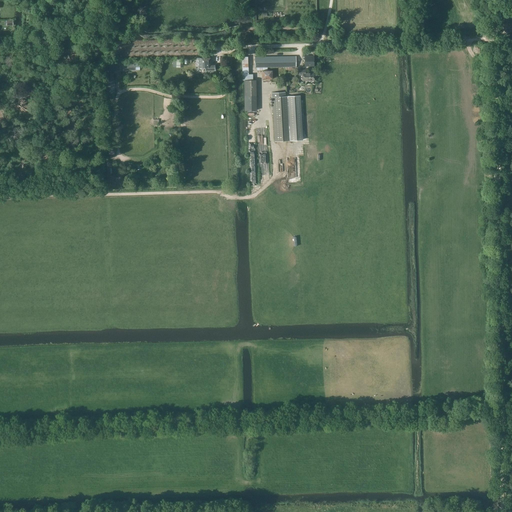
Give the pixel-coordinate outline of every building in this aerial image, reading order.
[(303,57),(303,60),(305,60),(305,66),(314,66),(314,56),(305,56),(305,57),(303,57)] [(293,72),(293,68),(297,68),(297,57),(272,58),(255,58),(256,68),(272,68),(286,68),(286,72),(288,72),(288,74),(290,74),(290,72),(293,72)] [(202,58),(198,58),(199,68),(202,68),(205,68),(206,68),(206,71),(214,70),(215,70),(215,65),(211,66),(211,58),(202,58)] [(120,71),(139,70),(139,61),(119,61),(120,71)] [(107,74),(105,74),(105,81),(114,81),(113,63),(107,63),(107,74)] [(306,74),(306,71),(300,71),(300,75),(304,75),(304,82),(315,81),(315,74),(306,74)] [(284,92),(272,93),(272,97),(275,142),(302,140),(299,96),(289,96),(284,96),(284,92)] [(112,175),(112,168),(112,162),(107,162),(108,185),(110,184),(110,186),(115,186),(115,184),(120,184),(123,184),(123,175),(118,175),(118,178),(115,178),(115,175),(112,175)]
